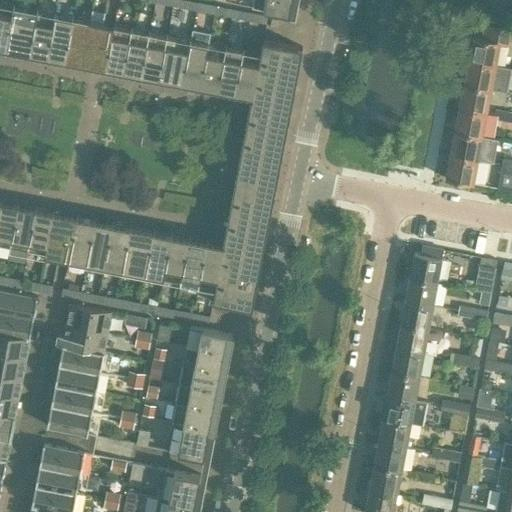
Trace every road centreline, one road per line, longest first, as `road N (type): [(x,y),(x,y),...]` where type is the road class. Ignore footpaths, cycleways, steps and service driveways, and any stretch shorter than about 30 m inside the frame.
road 1 (residential): [(235,511),(302,180)]
road 2 (residential): [(331,511),(389,196)]
road 3 (residential): [(302,180),(341,0)]
road 4 (residential): [(511,220),(389,196)]
